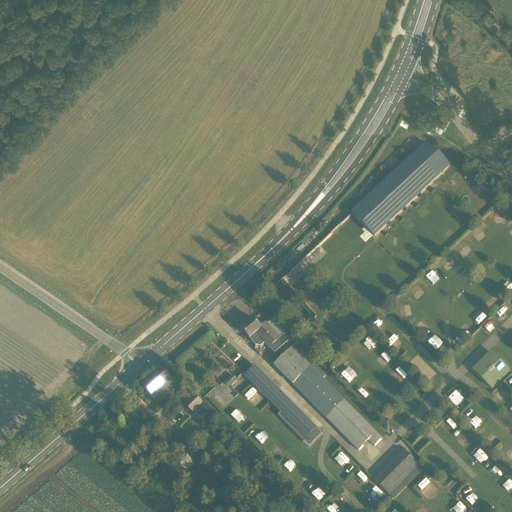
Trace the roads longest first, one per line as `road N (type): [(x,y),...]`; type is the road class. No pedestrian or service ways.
road 1 (secondary): [(139,366),(309,209)]
road 2 (secondary): [(0,489),(139,366)]
road 3 (unclassified): [(139,366),(0,268)]
road 4 (secondary): [(395,66),(309,209)]
road 5 (secondary): [(309,209),(384,121),(404,79)]
road 6 (unclassified): [(511,177),(427,86)]
